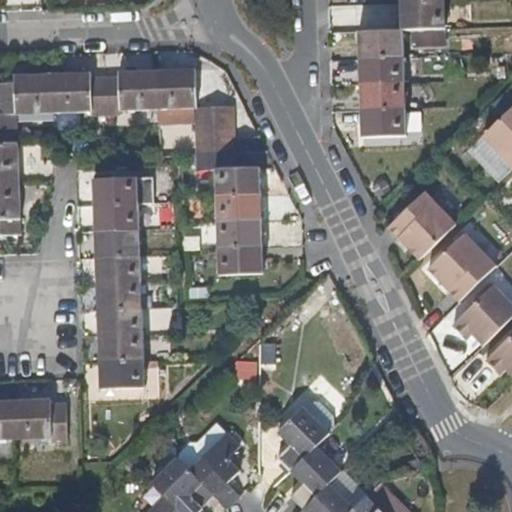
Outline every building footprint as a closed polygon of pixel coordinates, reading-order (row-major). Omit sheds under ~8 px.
[(444,31),(443,5),(398,6),(400,32),(409,32),(444,31)] [(401,58),(400,32),(358,34),(359,59),(385,58),(401,58)] [(402,83),(401,58),(385,58),(359,59),(360,85),(402,83)] [(197,108),(195,71),(157,72),(158,110),(197,108)] [(158,110),(157,72),(120,74),(120,78),(105,78),(106,116),(122,116),(122,111),(158,110)] [(106,116),(105,78),(90,79),(91,75),(52,76),(53,111),(53,113),(91,113),(92,117),(106,116)] [(53,111),(52,76),(15,78),(15,84),(17,115),(53,114),(53,113),(53,111)] [(403,109),(402,83),(360,85),(362,111),(366,110),(403,109)] [(17,115),(15,84),(0,84),(0,101),(1,115),(17,115)] [(234,123),(234,107),(197,108),(197,125),(234,123)] [(404,134),(403,109),(366,110),(362,111),(362,135),(404,134)] [(511,166),(511,112),(484,139),(511,166)] [(0,130),(17,130),(17,115),(1,115),(0,115),(0,130)] [(235,139),(234,123),(197,125),(198,141),(235,139)] [(0,182),(19,182),(18,144),(17,130),(0,130),(0,182)] [(235,156),(235,139),(198,141),(198,157),(235,156)] [(235,172),(235,156),(198,157),(199,173),(216,172),(235,172)] [(260,197),(258,171),(238,172),(216,172),(218,199),(260,197)] [(157,206),(156,181),(97,184),(98,209),(139,207),(157,206)] [(0,235),(21,235),(19,182),(0,182),(0,235)] [(459,226),(429,192),(390,227),(399,238),(403,234),(414,247),(411,250),(420,261),(459,226)] [(261,223),(260,197),(218,199),(217,199),(218,225),(261,223)] [(140,233),(139,207),(98,209),(99,234),(140,233)] [(262,248),(261,223),(218,225),(219,249),(262,248)] [(140,259),(140,233),(99,234),(100,260),(140,259)] [(403,234),(399,238),(411,250),(414,247),(403,234)] [(498,267),(467,234),(430,270),(438,279),(442,276),(453,288),(450,291),(461,302),(498,267)] [(263,272),(262,248),(219,249),(220,274),(263,272)] [(142,284),(140,259),(100,260),(101,286),(142,284)] [(442,276),(438,279),(450,291),(453,288),(442,276)] [(143,310),(142,284),(101,286),(102,311),(143,310)] [(511,321),(511,303),(497,288),(455,328),(465,338),(471,333),(475,338),(484,348),(511,321)] [(144,336),(143,310),(102,311),(103,338),(144,336)] [(471,333),(465,338),(469,343),(475,338),(471,333)] [(145,362),(144,336),(103,338),(104,364),(145,362)] [(511,338),(488,362),(497,372),(502,367),(507,372),(511,377),(511,338)] [(147,388),(145,362),(104,364),(105,390),(147,388)] [(502,367),(497,372),(502,377),(507,372),(502,367)] [(71,442),(69,405),(54,405),(54,400),(17,402),(17,409),(18,438),(55,438),(55,442),(71,442)] [(302,411),(328,436),(338,425),(313,400),(302,411)] [(0,438),(18,438),(17,409),(17,402),(0,402),(0,438)] [(315,447),(328,436),(302,411),(277,435),(291,448),(277,461),(290,474),(315,447)] [(241,471),(230,459),(242,447),(230,434),(191,471),(203,484),(229,508),(241,496),(230,485),(241,471)] [(342,474),(315,447),(290,474),(303,487),(291,500),(302,511),(304,511),(329,486),(342,474)] [(191,471),(178,458),(152,485),(164,497),(179,511),(199,511),(202,510),(190,499),(203,484),(191,471)] [(353,511),(354,511),(329,486),(304,511),(353,511)] [(179,511),(164,497),(149,511),(179,511)] [(380,511),(367,499),(354,511),(353,511),(380,511)]
